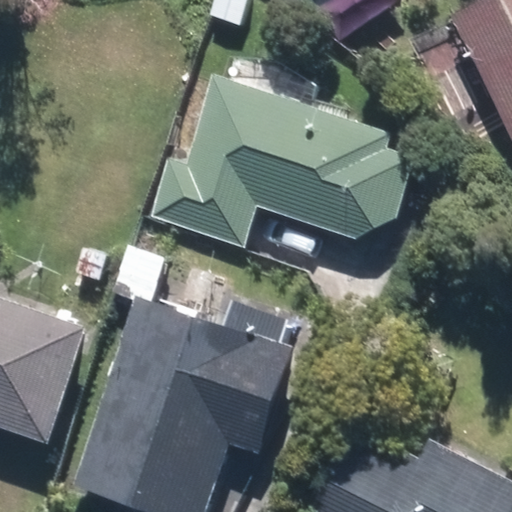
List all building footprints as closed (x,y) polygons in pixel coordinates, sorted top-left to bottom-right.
[(511,0),(492,0),(456,17),(511,132),(511,0)] [(397,135),(220,77),(191,166),(174,161),(154,218),(249,249),(263,208),(360,240),(400,221),(420,160),(391,151),(397,135)] [(93,329),(0,296),(0,425),(53,444),(93,329)] [(298,352),(141,298),(75,487),(148,511),(211,511),(235,446),(262,455),(298,352)] [(511,511),(511,479),(433,441),(424,460),(353,426),(311,511),(511,511)]
